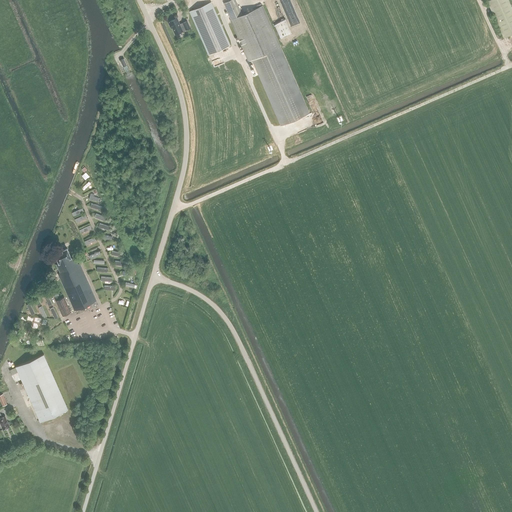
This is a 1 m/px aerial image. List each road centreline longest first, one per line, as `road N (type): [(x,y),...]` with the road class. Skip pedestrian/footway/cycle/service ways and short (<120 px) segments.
road 1 (unclassified): [(316,511),(231,328),(206,299),(152,277)]
road 2 (unclassified): [(152,277),(185,163),(186,129),(149,22)]
road 3 (unclassified): [(83,511),(152,277)]
